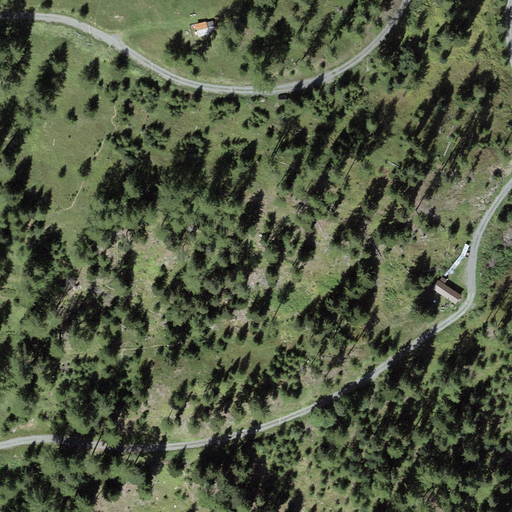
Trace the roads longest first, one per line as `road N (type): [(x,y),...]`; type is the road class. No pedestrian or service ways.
road 1 (track): [(511,183),(474,245),(467,304),(343,393),(214,444),(33,439),(0,447)]
road 2 (track): [(90,28),(159,72),(252,92),(336,74),(362,56),(408,0)]
